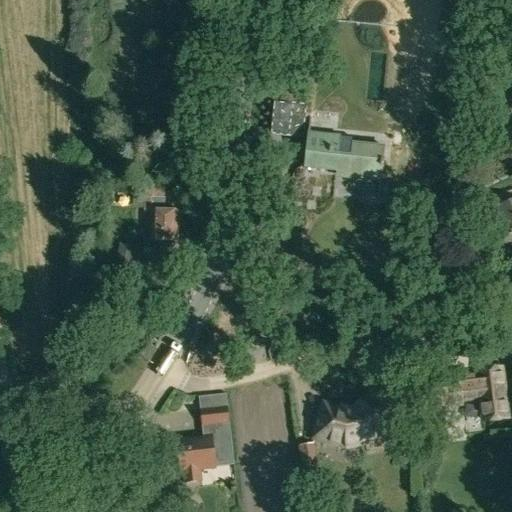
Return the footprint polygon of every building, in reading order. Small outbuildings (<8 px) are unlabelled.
[(306,113),(306,111),(306,105),(274,102),(273,110),(306,113)] [(308,134),(305,169),(336,172),(348,174),(348,178),(380,182),(383,147),(351,144),(352,138),(335,137),(337,115),(306,111),(306,113),(306,117),(316,119),(315,135),(308,134)] [(150,242),(161,242),(162,245),(163,246),(165,248),(167,249),(169,249),(171,249),(174,248),(175,247),(177,245),(178,243),(179,213),(164,212),(165,192),(144,191),(143,212),(151,212),(150,242)] [(497,224),(488,228),(500,257),(511,251),(511,201),(493,210),(492,211),(497,224)] [(132,271),(136,246),(119,244),(115,268),(132,271)] [(423,411),(442,408),(464,405),(464,401),(482,398),(485,421),(510,418),(504,369),(479,372),(479,375),(477,376),(461,378),(460,375),(419,381),(423,411)] [(359,406),(351,408),(359,442),(381,437),(402,418),(378,391),(360,407),(359,406)] [(480,415),(478,403),(465,405),(466,416),(480,415)] [(337,447),(359,442),(351,408),(343,410),(342,411),(320,404),(310,439),(337,447)] [(204,440),(179,444),(185,485),(200,483),(199,472),(213,470),(213,469),(235,465),(226,407),(200,411),(204,440)] [(397,436),(401,452),(412,450),(408,434),(397,436)] [(297,448),(306,485),(321,481),(313,444),(297,448)]
